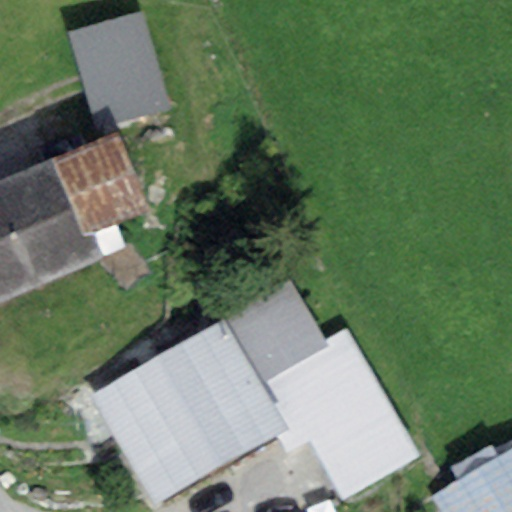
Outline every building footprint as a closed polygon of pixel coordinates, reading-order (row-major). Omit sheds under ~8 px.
[(138,19),(73,38),(97,120),(162,102),(138,19)] [(136,208),(110,144),(58,166),(84,229),(136,208)] [(58,166),(0,189),(0,291),(94,252),(84,229),(58,166)] [(323,353),(288,290),(97,398),(154,499),(300,417),(343,494),(411,455),(346,340),(323,353)] [(511,511),(511,457),(439,501),(445,511),(511,511)]
